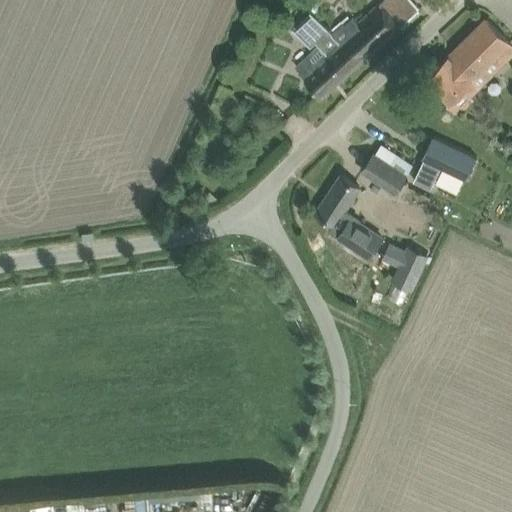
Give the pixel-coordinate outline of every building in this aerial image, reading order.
[(343,45),(331,56),(347,74),(416,11),(408,1),(406,0),(383,0),(380,3),(358,23),(353,18),(345,26),(343,24),(333,33),(343,45)] [(312,13),(296,28),(311,45),(316,40),(321,44),(296,66),(310,81),(323,96),(347,74),(331,56),(343,45),(333,33),(331,31),(313,12),(312,13)] [(487,19),(484,21),(449,56),(448,56),(427,76),(450,100),(474,77),(473,76),(509,42),(487,19)] [(420,167),(414,180),(431,188),(441,167),(466,179),(477,156),(433,136),(422,158),(424,159),(420,167)] [(375,150),(363,167),(396,188),(407,171),(375,150)] [(346,206),(359,185),(342,174),(317,212),(333,223),(330,229),(339,235),(339,236),(370,256),(381,240),(386,232),(346,206)] [(401,266),(394,280),(412,289),(428,256),(410,247),(408,250),(392,242),(385,258),(401,266)] [(412,289),(394,280),(386,295),(404,304),(412,289)]
